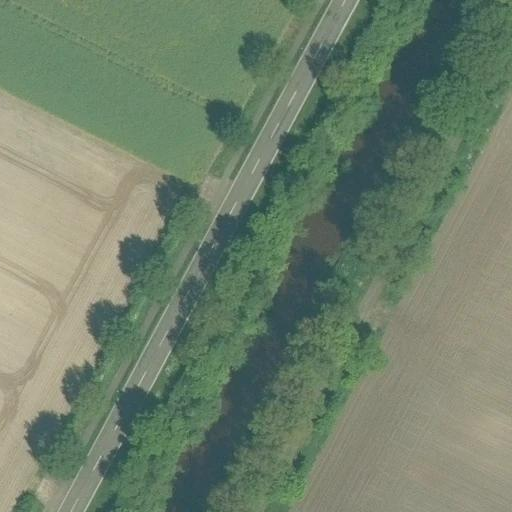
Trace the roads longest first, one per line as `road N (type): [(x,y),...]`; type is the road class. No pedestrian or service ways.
road 1 (tertiary): [(70,511),(345,0)]
road 2 (unclassified): [(507,0),(233,511)]
